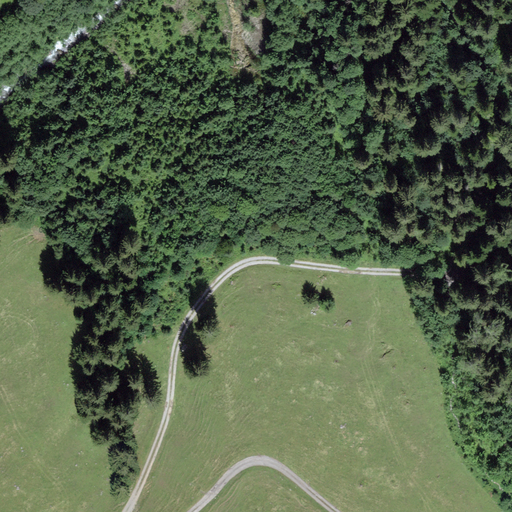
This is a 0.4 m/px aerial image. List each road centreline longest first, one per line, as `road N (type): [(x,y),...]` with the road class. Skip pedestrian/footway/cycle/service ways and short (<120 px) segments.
road 1 (track): [(122,511),(165,417),(182,326),(208,289),(238,267),(263,260),(378,274),(511,273)]
road 2 (track): [(194,511),(251,462),(274,463),(333,511)]
